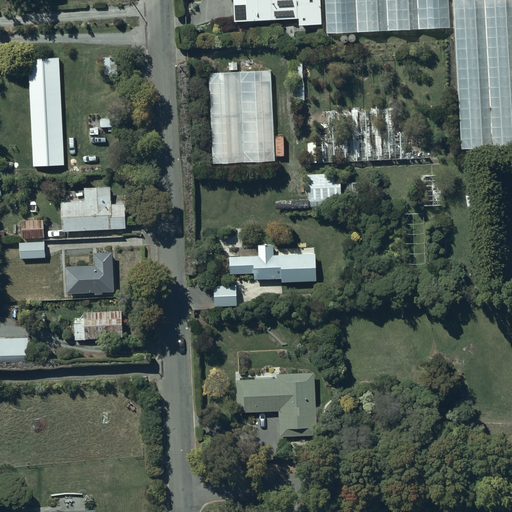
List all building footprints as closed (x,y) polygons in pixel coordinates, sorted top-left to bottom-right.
[(297,0),(233,0),(234,18),(298,17),(297,0)] [(321,0),(298,0),(299,22),(322,22),(321,0)] [(325,0),(326,31),(450,26),(448,0),(325,0)] [(511,0),(454,0),(461,146),(511,143),(511,0)] [(118,55),(104,55),(105,73),(119,72),(118,55)] [(302,64),(292,64),(294,99),(304,98),(302,64)] [(271,68),(209,71),(213,162),(275,160),(271,68)] [(284,134),(276,134),(276,153),(284,153),(284,134)] [(317,140),(308,140),(308,161),(317,161),(317,140)] [(341,204),(340,171),(307,172),(309,205),(341,204)] [(444,173),(423,174),(424,205),(444,204),(444,173)] [(359,195),(358,180),(348,181),(349,195),(359,195)] [(86,198),(62,199),(63,229),(127,227),(126,200),(113,200),(112,183),(86,184),(86,198)] [(23,217),(23,237),(45,236),(45,217),(23,217)] [(45,239),(20,240),(21,257),(46,256),(45,239)] [(230,254),(230,271),(254,271),(254,277),(281,277),(281,280),(317,279),(316,251),(274,252),(274,241),(258,242),(259,253),(230,254)] [(96,262),(67,263),(68,291),(96,291),(96,293),(103,293),(103,289),(115,289),(114,249),(96,249),(96,262)] [(86,315),(75,315),(75,338),(87,338),(87,336),(124,336),(123,308),(86,309),(86,315)] [(27,336),(0,336),(0,360),(28,360),(27,336)] [(277,376),(237,377),(238,410),(279,409),(280,435),(317,433),(315,370),(277,371),(277,376)]
